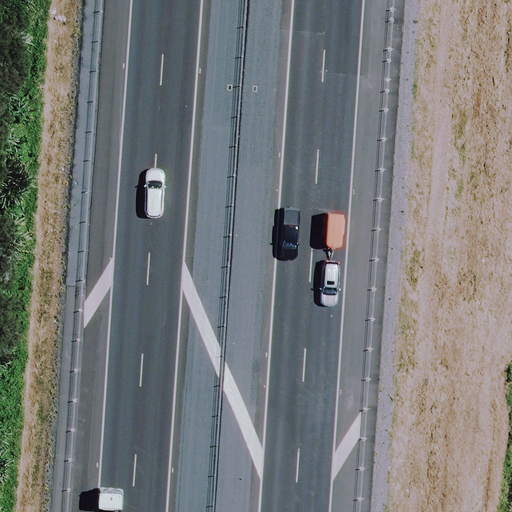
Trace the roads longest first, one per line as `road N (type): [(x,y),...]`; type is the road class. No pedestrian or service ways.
road 1 (motorway): [(133,511),(169,0)]
road 2 (motorway): [(327,0),(293,511)]
